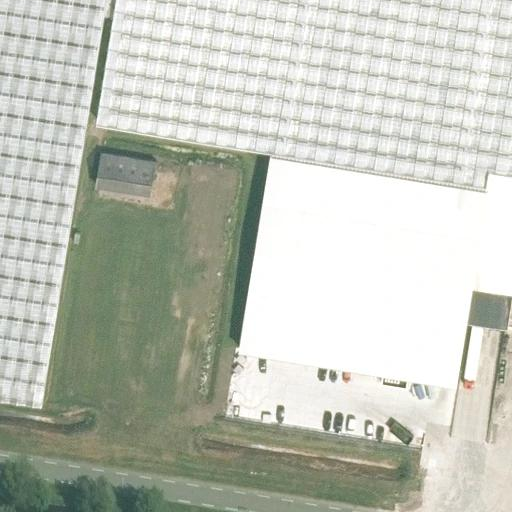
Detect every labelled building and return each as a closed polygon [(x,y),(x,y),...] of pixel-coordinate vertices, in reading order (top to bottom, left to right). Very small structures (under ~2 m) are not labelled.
[(0,0),(0,394),(42,401),(87,118),(104,12),(106,0),(0,0)] [(101,104),(98,119),(107,121),(271,147),(490,182),(492,166),(511,169),(511,0),(117,0),(101,103),(101,104)] [(97,185),(81,281),(121,287),(115,328),(239,348),(382,371),(381,382),(406,386),(408,375),(456,383),(466,319),(507,325),(511,295),(511,169),(492,166),(490,182),(271,147),(107,121),(102,151),(156,159),(151,194),(97,185)] [(102,151),(97,185),(151,194),(156,159),(102,151)] [(414,416),(414,435),(433,435),(434,417),(414,416)]
